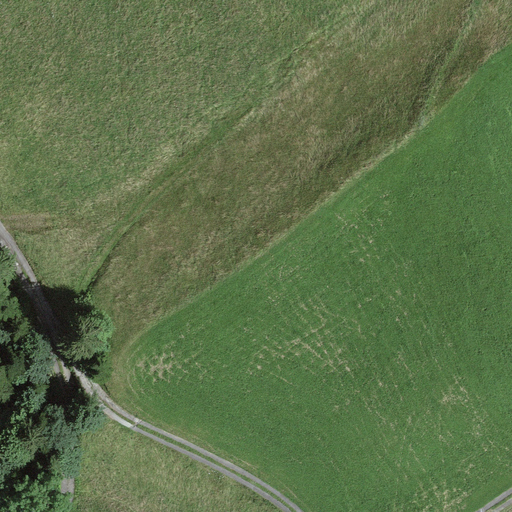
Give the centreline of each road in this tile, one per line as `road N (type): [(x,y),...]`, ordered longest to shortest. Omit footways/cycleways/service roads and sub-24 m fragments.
road 1 (track): [(291,511),(105,405),(0,261)]
road 2 (track): [(0,508),(55,466),(69,432),(48,320)]
